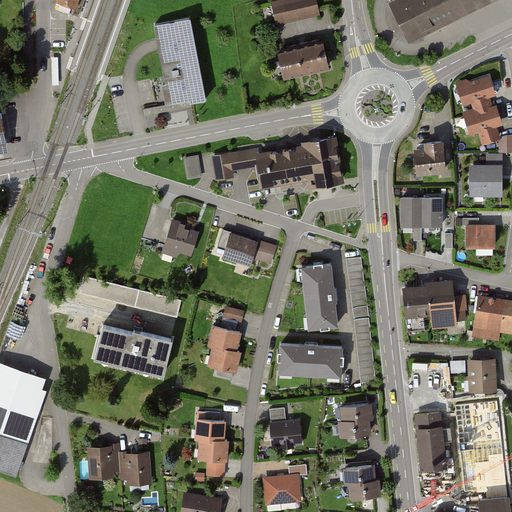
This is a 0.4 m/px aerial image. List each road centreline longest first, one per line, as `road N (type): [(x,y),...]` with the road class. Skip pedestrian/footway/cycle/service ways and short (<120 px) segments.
road 1 (unclassified): [(74,511),(46,307),(81,159)]
road 2 (residential): [(247,511),(259,360),(296,226)]
road 3 (secondary): [(410,511),(382,252)]
road 4 (tertiary): [(115,152),(317,114)]
road 5 (residential): [(115,152),(134,175),(296,226)]
road 6 (unclassified): [(45,0),(44,89),(27,170)]
road 7 (residential): [(509,283),(382,252)]
road 8 (secondary): [(364,133),(372,228),(382,252)]
